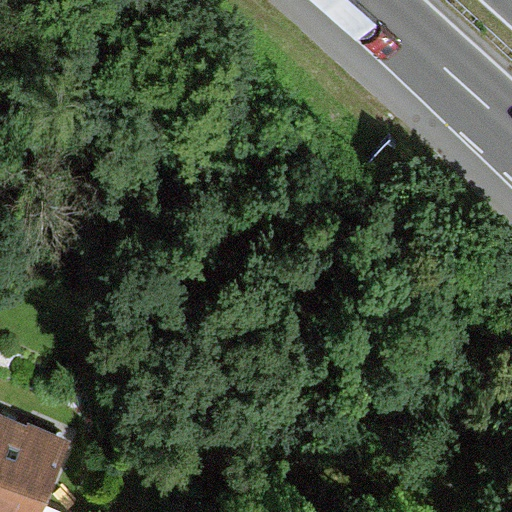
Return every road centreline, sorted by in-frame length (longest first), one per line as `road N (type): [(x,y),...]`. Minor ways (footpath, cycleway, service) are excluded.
road 1 (track): [(178,511),(166,480),(182,443),(247,443),(309,471),(382,470),(467,424),(511,363)]
road 2 (motorway): [(371,0),(511,126)]
